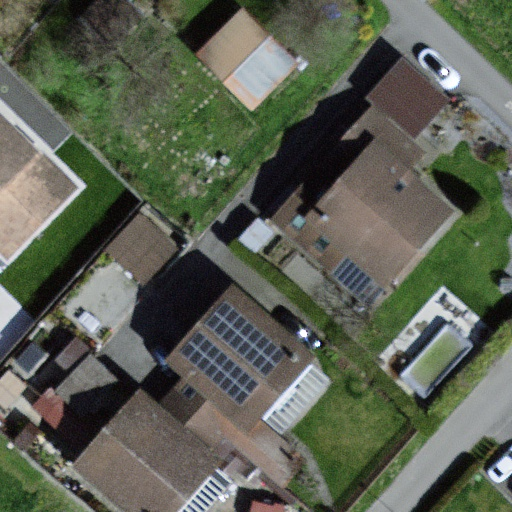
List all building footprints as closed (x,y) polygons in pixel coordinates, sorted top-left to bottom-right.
[(289,66),(241,18),(202,56),(250,104),(289,66)] [(367,301),(444,212),(399,174),(416,154),(370,114),(276,222),(367,301)] [(29,159),(0,128),(0,248),(6,255),(74,188),(37,151),(29,159)] [(167,251),(139,222),(112,249),(140,277),(167,251)] [(304,358),(230,293),(168,364),(188,381),(167,405),(211,444),(221,432),(280,482),(297,463),(248,421),(304,358)] [(36,396),(65,424),(120,368),(92,340),(36,396)] [(167,511),(210,461),(134,398),(73,470),(123,511),(167,511)]
